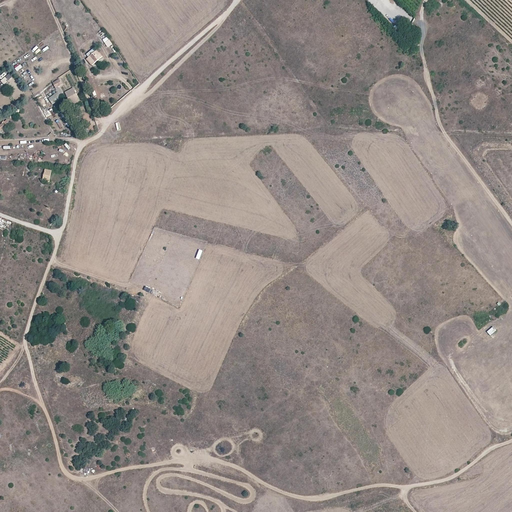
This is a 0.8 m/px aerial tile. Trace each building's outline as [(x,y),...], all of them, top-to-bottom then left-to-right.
[(107,37),(102,40),(108,48),(113,44),(107,37)] [(96,51),(94,49),(87,56),(89,58),(94,53),(96,51)] [(103,56),(97,50),(96,51),(94,53),(87,59),(92,66),(103,56)] [(72,70),(60,77),(64,85),(70,82),(73,87),(79,84),(72,70)] [(0,77),(0,80),(4,85),(9,81),(6,78),(10,74),(7,72),(0,77)] [(62,84),(60,79),(53,83),(56,88),(58,86),(62,84)] [(79,97),(75,90),(67,94),(70,101),(79,97)] [(57,93),(49,99),(51,102),(59,96),(58,94),(57,93)] [(81,101),(79,97),(70,101),(72,105),(81,101)] [(113,112),(119,107),(116,104),(110,109),(113,112)] [(0,131),(10,123),(8,120),(0,125),(0,131)] [(52,172),(46,170),(43,180),(49,182),(52,172)] [(493,327),(487,332),(490,336),(497,331),(493,327)]
